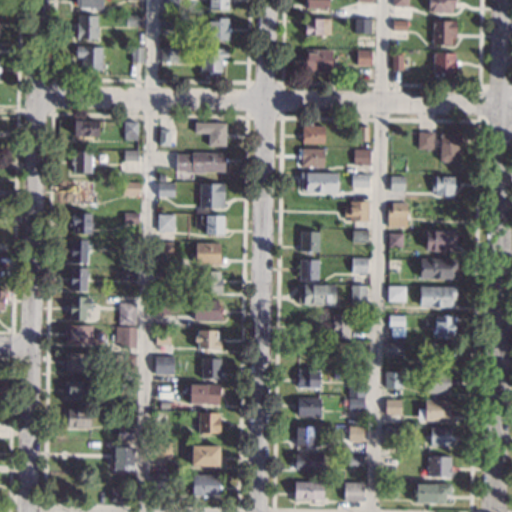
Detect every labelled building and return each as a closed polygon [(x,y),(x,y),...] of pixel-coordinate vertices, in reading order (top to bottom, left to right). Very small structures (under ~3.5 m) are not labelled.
[(75,0),(75,8),(102,8),(102,0),(75,0)] [(227,0),(227,10),(207,9),(207,0),(227,0)] [(327,0),(327,9),(304,9),(304,0),(327,0)] [(454,0),(454,8),(450,8),(450,12),(427,12),(427,0),(454,0)] [(96,27),(98,27),(98,34),(95,34),(95,39),(75,39),(75,23),(78,23),(78,14),(96,15),(96,27)] [(140,26),(125,26),(126,15),(140,15),(140,26)] [(176,27),(161,27),(161,15),(176,15),(176,27)] [(329,35),(303,35),(304,17),(329,18),(329,35)] [(227,40),(207,39),(208,21),(212,21),(212,18),(227,18),(227,40)] [(370,34),(353,34),(353,18),(370,19),(370,34)] [(406,31),(392,31),(392,20),(407,20),(406,31)] [(454,38),(451,38),(450,45),(431,44),(432,21),(455,21),(454,38)] [(142,63),(130,62),(130,46),(142,46),(142,63)] [(100,63),(102,63),(101,70),(82,70),(82,57),(74,57),(75,47),(100,47),(100,63)] [(175,62),(160,61),(160,47),(175,48),(175,62)] [(226,59),(224,59),(224,64),(220,64),(219,71),(200,71),(200,64),(201,64),(201,48),(226,49),(226,59)] [(330,72),(304,71),(305,49),(330,50),(330,72)] [(370,66),(355,65),(356,50),(370,50),(370,66)] [(453,60),(455,60),(455,73),(431,73),(432,52),(453,53),(453,60)] [(400,70),(391,69),(391,54),(401,54),(400,70)] [(96,121),(96,137),(92,137),(92,139),(86,139),(86,137),(72,136),(72,120),(96,121)] [(137,122),(136,140),(122,140),(123,121),(137,122)] [(224,146),(206,145),(207,132),(193,132),(194,123),(225,124),(224,146)] [(322,144),(301,144),(301,126),(323,126),(322,144)] [(367,142),(356,141),(356,126),(368,126),(367,142)] [(169,129),(168,145),(158,145),(159,129),(169,129)] [(431,149),(417,148),(417,132),(431,132),(431,149)] [(460,143),(457,143),(457,161),(438,160),(439,133),(460,134),(460,143)] [(321,166),(299,165),(300,157),(296,157),(296,149),(322,149),(321,166)] [(367,165),(352,165),(353,149),(368,150),(367,165)] [(137,161),(122,161),(122,152),(122,150),(137,150),(137,161)] [(89,174),(73,173),(73,165),(69,165),(69,160),(73,160),(73,152),(90,153),(89,174)] [(223,171),(200,171),(199,173),(191,173),(190,173),(190,170),(175,170),(175,154),(191,154),(191,152),(224,152),(223,171)] [(336,193),(303,192),(303,182),(299,182),(299,172),(336,173),(336,193)] [(367,187),(350,186),(350,175),(367,175),(367,187)] [(403,192),(388,191),(389,176),(403,176),(403,192)] [(452,196),(434,196),(434,190),(430,190),(430,176),(453,177),(452,196)] [(90,194),(95,194),(95,203),(72,202),(72,180),(90,181),(90,194)] [(138,196),(121,196),(121,182),(138,182),(138,196)] [(223,208),(198,207),(198,182),(223,183),(223,208)] [(173,183),(173,196),(156,195),(157,183),(173,183)] [(366,228),(354,228),(354,221),(348,221),(348,215),(342,215),(342,211),(348,211),(348,201),(366,201),(366,228)] [(405,216),(386,216),(386,207),(390,208),(390,202),(405,203),(405,216)] [(89,222),(93,222),(93,227),(90,227),(90,233),(71,233),(71,227),(65,227),(66,220),(71,221),(71,213),(90,213),(89,222)] [(138,223),(122,223),(122,213),(138,213),(138,223)] [(173,214),(172,232),(156,232),(157,214),(173,214)] [(223,235),(204,234),(204,215),(223,215),(223,235)] [(405,228),(386,227),(387,218),(388,218),(405,218),(405,228)] [(318,252),(298,251),(298,231),(318,232),(318,252)] [(366,243),(351,242),(351,231),(366,231),(366,243)] [(456,241),(450,240),(450,250),(423,250),(423,231),(456,232),(456,241)] [(400,247),(386,247),(386,233),(401,233),(400,247)] [(85,263),(69,263),(69,240),(86,240),(85,263)] [(137,250),(122,250),(122,241),(137,241),(137,250)] [(171,242),(171,254),(156,254),(156,242),(171,242)] [(218,256),(221,256),(221,258),(225,258),(225,263),(221,262),(221,265),(194,264),(194,242),(218,243),(218,256)] [(365,274),(350,274),(350,258),(366,258),(365,274)] [(399,273),(385,273),(386,258),(387,258),(399,259),(399,273)] [(317,280),(298,279),(299,259),(317,260),(317,280)] [(455,269),(451,269),(451,278),(418,278),(418,259),(455,259),(455,269)] [(85,292),(68,292),(68,268),(86,268),(85,292)] [(134,280),(119,280),(119,269),(135,269),(134,280)] [(169,270),(169,280),(156,280),(156,270),(169,270)] [(218,278),(221,278),(221,292),(197,291),(198,271),(218,271),(218,278)] [(333,305),(297,304),(297,283),(334,284),(333,305)] [(364,309),(349,309),(349,301),(345,301),(345,285),(365,286),(364,309)] [(403,301),(386,301),(386,286),(387,286),(404,287),(403,301)] [(454,297),(451,297),(451,307),(418,306),(418,286),(454,287),(454,297)] [(89,309),(85,309),(84,320),(68,319),(68,296),(90,297),(89,309)] [(176,300),(176,313),(170,313),(170,314),(155,313),(156,299),(176,300)] [(217,306),(220,306),(219,320),(193,320),(193,300),(217,300),(217,306)] [(134,325),(117,324),(118,302),(135,303),(134,325)] [(346,329),(348,329),(348,338),(332,338),(332,313),(346,313),(346,329)] [(403,327),(387,327),(387,315),(403,315),(403,327)] [(455,323),(452,323),(452,336),(433,335),(434,316),(455,316),(455,323)] [(91,344),(63,344),(63,325),(91,325),(91,344)] [(390,336),(404,336),(404,328),(390,328),(390,336)] [(214,340),(219,340),(219,349),(209,349),(209,353),(201,353),(201,349),(195,349),(195,342),(192,342),(192,335),(196,335),(196,330),(215,330),(214,340)] [(364,332),(364,341),(350,341),(350,331),(364,332)] [(132,334),(132,349),(118,349),(118,334),(132,334)] [(318,347),(325,347),(325,352),(330,352),(330,363),(316,363),(316,359),(296,359),(297,341),(318,341),(318,347)] [(400,358),(385,358),(385,341),(401,342),(400,358)] [(365,360),(349,360),(349,342),(365,342),(365,360)] [(451,363),(431,362),(431,343),(452,344),(451,363)] [(90,373),(63,373),(63,364),(66,364),(67,352),(91,352),(90,373)] [(133,368),(114,368),(114,354),(134,354),(133,368)] [(172,356),(172,376),(154,376),(154,355),(172,356)] [(218,378),(200,378),(200,359),(218,359),(218,378)] [(318,389),(296,389),(297,369),(318,370),(318,389)] [(363,397),(346,396),(347,369),(363,370),(363,397)] [(400,389),(384,389),(384,371),(400,372),(400,389)] [(448,394),(423,393),(424,371),(448,372),(448,394)] [(90,390),(92,390),(92,395),(90,395),(89,400),(63,399),(63,381),(90,381),(90,390)] [(218,405),(187,404),(188,382),(219,383),(218,405)] [(133,399),(133,409),(116,408),(116,398),(133,399)] [(319,418),(310,418),(310,416),(296,415),(296,398),(319,398),(319,418)] [(362,410),(341,409),(341,399),(362,399),(362,410)] [(400,415),(384,415),(384,399),(400,399),(400,415)] [(446,414),(450,414),(450,421),(416,420),(416,409),(424,409),(424,400),(446,400),(446,414)] [(89,409),(89,428),(66,427),(67,408),(89,409)] [(166,412),(166,424),(152,424),(152,411),(166,412)] [(216,417),(218,417),(218,434),(197,433),(198,412),(216,413),(216,417)] [(132,441),(116,440),(117,426),(132,426),(132,441)] [(313,446),(294,446),(294,426),(314,427),(313,446)] [(361,427),(361,441),(347,441),(347,434),(342,434),(342,426),(361,427)] [(398,442),(383,442),(383,426),(398,427),(398,442)] [(449,446),(429,446),(429,427),(430,427),(450,427),(449,446)] [(170,443),(170,458),(154,458),(154,442),(170,443)] [(218,466),(190,465),(191,446),(218,446),(218,466)] [(132,470),(112,470),(112,447),(133,447),(132,470)] [(321,454),(320,461),(323,461),(323,470),(293,470),(294,453),(321,454)] [(396,466),(382,465),(383,454),(396,454),(396,466)] [(361,466),(346,466),(347,455),(361,455),(361,466)] [(449,477),(426,477),(427,456),(450,457),(449,477)] [(166,474),(166,489),(151,489),(151,473),(166,474)] [(217,495),(192,495),(192,474),(218,475),(217,495)] [(353,482),(362,483),(362,501),(342,501),(343,476),(353,476),(353,482)] [(133,479),(132,489),(131,489),(131,502),(110,501),(110,488),(120,488),(120,478),(133,479)] [(321,500),(293,499),(293,482),(321,482),(321,500)] [(397,499),(380,498),(381,482),(397,483),(397,499)] [(449,502),(444,501),(444,504),(412,503),(412,491),(414,491),(414,483),(449,484),(449,502)]
